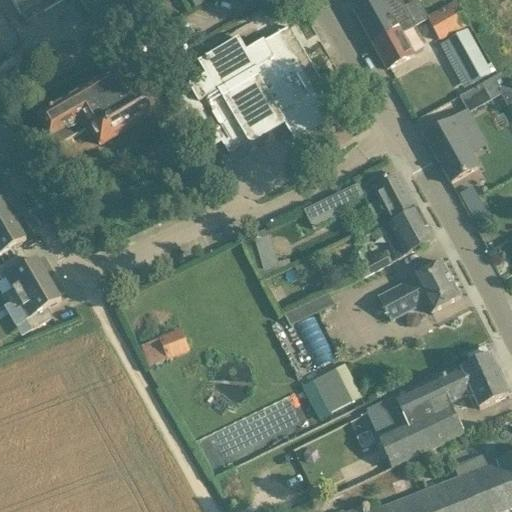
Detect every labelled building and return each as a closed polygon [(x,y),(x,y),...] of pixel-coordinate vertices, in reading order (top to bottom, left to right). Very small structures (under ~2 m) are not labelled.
[(10,0),(22,18),(26,24),(64,0),(71,0),(72,1),(73,0),(78,0),(91,19),(120,1),(119,0),(10,0)] [(190,0),(196,9),(211,0),(190,0)] [(428,22),(430,21),(429,18),(419,1),(405,9),(400,0),(378,0),(355,13),(370,40),(385,32),(382,25),(394,18),(398,24),(410,17),(416,28),(428,22)] [(441,12),(454,37),(469,29),(455,4),(441,12)] [(429,18),(430,21),(428,22),(440,44),(454,37),(441,12),(429,18)] [(385,32),(370,40),(388,71),(414,57),(402,36),(416,28),(410,17),(398,24),(394,18),(382,25),(385,32)] [(467,32),(445,44),(469,88),(492,76),(467,32)] [(330,120),(280,35),(265,44),(265,43),(247,53),(239,40),(199,64),(206,77),(189,88),(192,93),(180,100),(225,176),(237,169),(229,155),(249,144),(249,145),(251,144),(250,143),(283,123),(294,141),(292,142),(293,144),(333,119),(332,118),(330,120)] [(101,146),(153,116),(141,96),(135,100),(119,73),(40,120),(57,149),(91,129),(101,146)] [(511,94),(501,75),(459,98),(469,116),(501,97),(511,116),(511,94)] [(479,169),(472,156),(486,148),(468,115),(453,123),(452,121),(424,137),(451,185),(479,169)] [(174,122),(162,129),(175,151),(187,144),(174,122)] [(374,219),(386,213),(392,224),(418,211),(400,176),(388,183),(387,181),(385,182),(386,184),(374,190),(381,202),(368,208),(374,219)] [(359,186),(357,187),(305,213),(314,231),(341,218),(338,212),(365,199),(359,186)] [(477,220),(490,214),(477,187),(464,193),(477,220)] [(0,228),(14,220),(3,201),(0,202),(0,228)] [(406,257),(417,252),(435,242),(418,211),(392,224),(380,230),(396,263),(406,257)] [(0,269),(18,259),(13,250),(27,242),(14,220),(0,228),(0,269)] [(360,236),(364,242),(377,235),(374,229),(360,236)] [(261,242),(268,270),(284,266),(276,238),(261,242)] [(393,266),(386,254),(369,263),(375,275),(393,266)] [(310,258),(294,267),(301,280),(317,271),(310,258)] [(6,295),(11,303),(49,281),(38,261),(24,269),(18,259),(0,269),(0,276),(2,281),(6,279),(13,290),(6,295)] [(442,263),(425,272),(412,279),(377,297),(391,324),(425,306),(430,317),(462,300),(442,263)] [(49,281),(11,303),(16,312),(23,307),(30,319),(26,321),(32,332),(54,320),(48,310),(62,302),(49,281)] [(336,307),(330,295),(292,314),(298,326),(336,307)] [(315,320),(296,329),(315,367),(334,358),(315,320)] [(190,353),(181,331),(159,340),(141,347),(149,369),(190,353)] [(462,371),(444,379),(440,381),(451,405),(472,395),(480,411),(510,398),(491,356),(461,370),(462,371)] [(352,403),(336,372),(303,389),(319,421),(353,404),(352,403)] [(465,436),(451,405),(440,381),(385,407),(387,411),(369,419),(393,469),(446,444),(465,436)] [(511,511),(511,458),(490,467),(486,457),(454,470),(458,480),(375,511),(511,511)]
